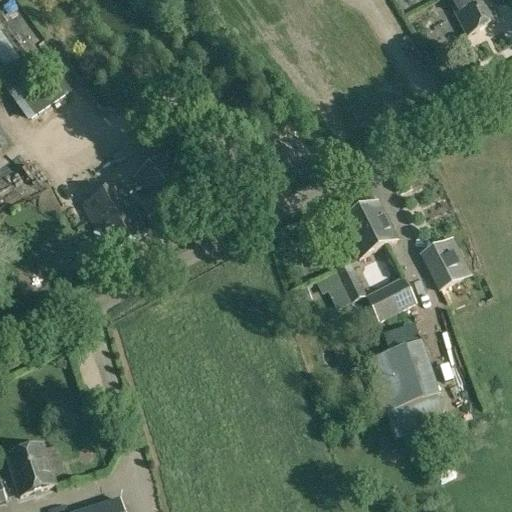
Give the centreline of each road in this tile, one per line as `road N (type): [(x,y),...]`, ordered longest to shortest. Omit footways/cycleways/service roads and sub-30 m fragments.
road 1 (unclassified): [(0,360),(511,91)]
road 2 (unknown): [(74,321),(114,465),(22,509)]
